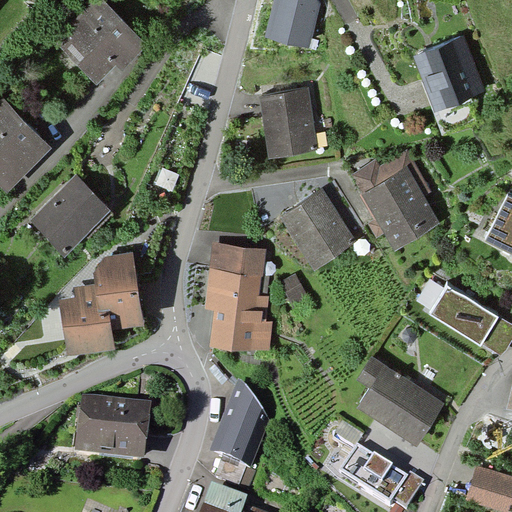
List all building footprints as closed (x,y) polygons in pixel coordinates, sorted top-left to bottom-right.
[(156,39),(114,0),(102,0),(63,42),(103,79),(124,57),(132,64),(156,39)] [(319,0),(274,0),(266,36),(310,46),(320,1),(319,0)] [(464,32),(417,52),(439,110),(488,89),(464,32)] [(310,86),(262,93),(271,154),(312,148),(318,140),(310,86)] [(6,96),(0,102),(0,175),(11,186),(54,142),(6,96)] [(408,166),(365,193),(399,246),(441,224),(408,166)] [(83,174),(41,217),(75,249),(116,206),(83,174)] [(323,190),(284,215),(316,266),(352,249),(352,240),(323,190)] [(511,194),(485,239),(511,255),(511,194)] [(266,248),(215,242),(208,303),(216,307),(212,342),(267,348),(269,327),(264,326),(267,295),(260,295),(266,248)] [(103,280),(80,284),(82,295),(67,297),(75,350),(122,343),(125,324),(152,320),(142,248),(111,253),(101,268),(103,280)] [(302,270),(286,279),(299,305),(316,296),(302,270)] [(498,315),(448,285),(430,314),(481,344),(498,315)] [(413,436),(436,401),(384,366),(361,400),(413,436)] [(239,388),(212,459),(249,473),(267,425),(239,388)] [(151,404),(86,397),(80,455),(145,462),(151,404)] [(407,481),(358,452),(342,479),(390,508),(407,481)] [(511,475),(479,464),(469,495),(508,507),(511,501),(511,475)] [(246,511),(210,499),(205,511),(246,511)]
